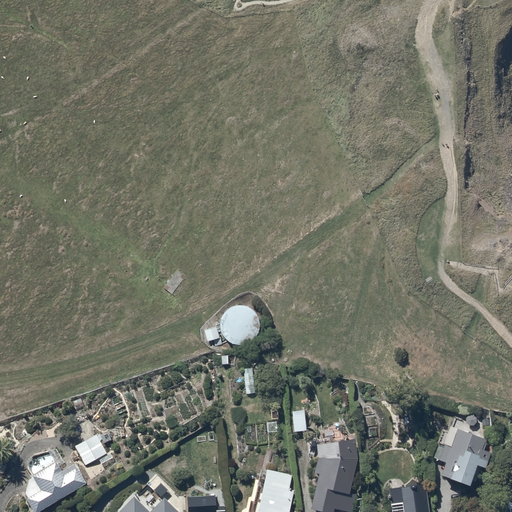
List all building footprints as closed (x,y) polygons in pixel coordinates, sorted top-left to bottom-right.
[(185,276),(177,270),(164,289),(172,295),(185,276)] [(260,329),(259,322),(256,316),(252,311),(246,308),(240,307),(234,308),(228,311),(224,315),(221,321),(220,327),(221,334),(224,340),(229,344),(235,347),(242,348),(249,346),(255,341),(258,336),(260,329)] [(216,327),(203,331),(207,343),(220,338),(216,327)] [(254,367),(243,368),(246,395),(257,394),(254,367)] [(304,411),(291,412),(293,433),(305,432),(304,411)] [(488,441),(456,429),(450,447),(444,445),(438,462),(444,464),(440,478),(468,488),(475,468),(484,471),(491,454),(485,451),(488,441)] [(96,434),(74,447),(84,466),(107,454),(96,434)] [(354,440),(314,446),(316,458),(312,475),(318,476),(311,509),(325,511),(330,511),(332,507),(351,511),(355,493),(350,492),(358,460),(354,440)] [(111,454),(99,460),(103,468),(115,461),(111,454)] [(55,463),(32,477),(40,491),(26,500),(33,511),(40,511),(87,484),(74,463),(60,472),(55,463)] [(293,476),(267,470),(256,511),(288,511),(293,490),(290,488),(293,476)] [(429,511),(426,486),(388,490),(390,511),(429,511)] [(215,511),(214,497),(188,498),(188,511),(215,511)] [(176,511),(163,499),(150,511),(145,511),(133,500),(121,511),(176,511)]
